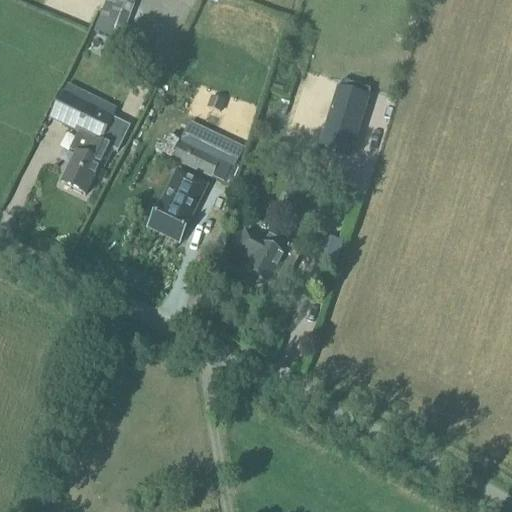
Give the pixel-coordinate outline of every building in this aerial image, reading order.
[(108,0),(95,33),(120,43),(126,27),(122,26),(132,0),(108,0)] [(120,43),(119,46),(134,52),(132,56),(144,61),(148,50),(153,38),(126,27),(120,43)] [(338,92),(320,148),(350,158),(367,102),(338,92)] [(62,95),(49,121),(91,143),(100,147),(113,121),(62,95)] [(211,98),(207,110),(221,115),(226,103),(211,98)] [(197,134),(190,150),(220,164),(213,180),(232,189),(240,172),(240,170),(238,169),(244,156),(197,134)] [(84,158),(77,155),(61,186),(85,198),(109,152),(100,147),(91,143),(84,158)] [(220,164),(190,150),(180,144),(172,161),(213,180),(220,164)] [(161,206),(149,231),(179,246),(191,220),(188,219),(190,213),(193,214),(203,195),(174,181),(170,189),(168,188),(160,205),(161,206)] [(235,254),(252,263),(246,275),(270,288),(283,263),(293,268),(300,254),(270,239),(267,245),(246,233),(235,254)] [(319,267),(335,272),(343,245),(327,240),(319,267)]
